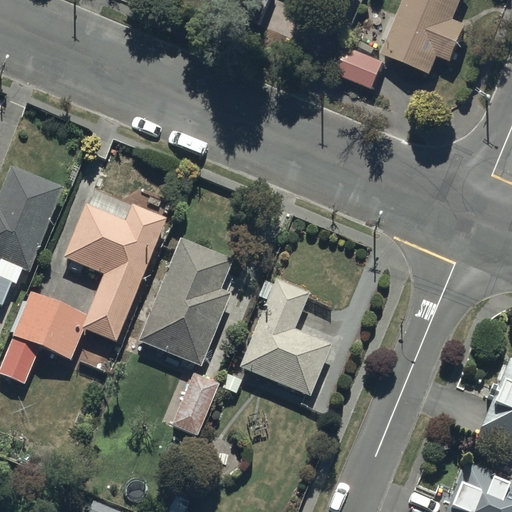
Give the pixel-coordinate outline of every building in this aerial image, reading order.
[(249,0),(247,6),(290,27),(299,8),(282,0),(249,0)] [(460,0),(403,0),(398,16),(393,14),(383,38),(388,40),(382,54),(430,73),(436,58),(450,63),(465,25),(452,20),(460,0)] [(382,62),(344,46),(333,73),(371,89),(382,62)] [(64,185),(11,165),(0,192),(0,258),(30,270),(64,185)] [(87,315),(81,328),(83,329),(116,342),(167,218),(132,204),(126,220),(86,203),(64,257),(104,273),(87,315)] [(180,237),(138,340),(201,366),(231,293),(221,289),(234,259),(180,237)] [(12,282),(0,277),(0,306),(2,307),(12,282)] [(276,280),(239,367),(311,397),(332,345),(295,330),(310,294),(276,280)] [(87,315),(31,292),(13,336),(40,347),(71,359),(83,329),(81,328),(87,315)] [(40,347),(13,336),(0,367),(0,376),(24,386),(40,347)] [(511,362),(509,361),(477,439),(511,453),(511,362)] [(219,383),(194,372),(172,424),(197,435),(219,383)] [(446,511),(511,511),(511,484),(465,466),(446,511)] [(119,511),(94,501),(89,511),(119,511)]
